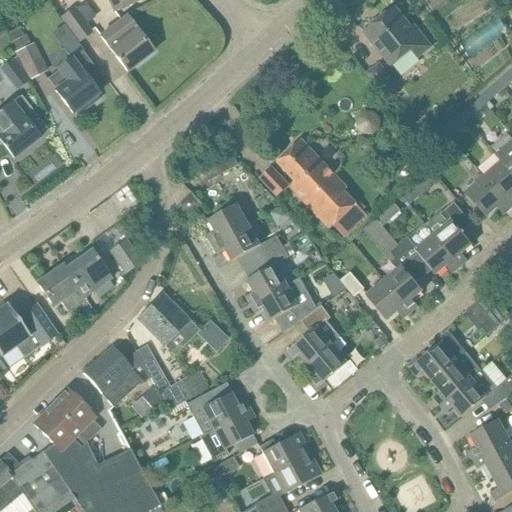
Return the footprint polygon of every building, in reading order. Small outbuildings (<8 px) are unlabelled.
[(140,0),(107,0),(114,13),(140,0)] [(391,67),(412,50),(418,58),(431,48),(413,26),(411,28),(395,8),(376,23),(374,20),(364,28),(366,31),(364,33),(391,67)] [(73,9),(61,18),(78,42),(91,33),(86,26),(75,11),(73,9)] [(125,17),(100,37),(127,72),(153,52),(125,17)] [(11,44),(16,54),(17,55),(29,79),(45,71),(32,46),(30,46),(25,36),(11,44)] [(74,113),(77,117),(99,99),(96,96),(98,94),(89,82),(99,75),(83,53),(72,61),(71,60),(58,70),(59,72),(47,81),(72,114),(74,113)] [(16,56),(0,68),(17,90),(28,81),(27,81),(28,80),(29,79),(17,55),(16,56)] [(380,65),(367,74),(384,99),(397,90),(380,65)] [(504,90),(511,82),(511,70),(498,83),(504,90)] [(498,83),(480,99),(486,106),(504,90),(498,83)] [(37,136),(46,129),(22,97),(0,114),(0,141),(1,143),(13,159),(39,139),(37,136)] [(480,99),(462,115),(468,122),(486,106),(480,99)] [(462,115),(444,131),(450,138),(468,122),(462,115)] [(426,117),(408,133),(418,144),(436,128),(426,117)] [(441,145),(450,138),(444,131),(435,138),(441,145)] [(290,187),(303,202),(330,230),(333,227),(344,238),(366,217),(344,193),(347,190),(315,155),(301,141),(277,163),(295,182),(290,187)] [(511,143),(498,156),(511,172),(511,143)] [(233,155),(225,159),(230,170),(238,166),(233,155)] [(502,163),(485,178),(510,206),(511,204),(511,172),(498,156),(497,157),(502,163)] [(273,169),(262,178),(279,198),(290,189),(273,169)] [(417,183),(401,195),(410,206),(425,193),(440,181),(433,172),(432,170),(417,183)] [(504,212),(510,206),(485,178),(466,194),(487,217),(499,208),(505,215),(505,214),(504,212)] [(187,219),(189,218),(202,205),(192,193),(176,208),(187,219)] [(450,222),(434,235),(458,265),(465,260),(467,262),(468,261),(462,254),(472,245),(462,233),(472,225),(454,203),(442,212),(450,222)] [(237,205),(227,211),(209,221),(216,233),(208,237),(208,239),(211,237),(215,245),(249,226),(237,205)] [(226,250),(232,262),(260,246),(249,226),(215,245),(219,252),(217,254),(217,255),(226,250)] [(260,246),(266,257),(292,242),(286,232),(260,246)] [(451,271),(458,265),(434,235),(417,248),(405,233),(395,241),(411,260),(419,254),(436,276),(447,267),(452,274),(453,273),(451,271)] [(126,273),(140,263),(125,241),(110,252),(126,273)] [(396,271),(384,281),(409,311),(416,306),(417,308),(418,307),(412,300),(423,291),(403,267),(411,260),(395,241),(381,252),(396,271)] [(298,253),(292,242),(266,257),(272,267),(247,281),(254,293),(246,298),(247,299),(249,297),(254,305),(300,278),(287,285),(276,265),(298,253)] [(68,274),(84,298),(110,279),(91,252),(65,270),(68,274)] [(65,270),(62,266),(37,284),(53,307),(60,302),(67,313),(86,300),(84,298),(68,274),(65,270)] [(351,273),(341,281),(355,298),(365,290),(351,273)] [(277,319),(285,333),(318,310),(300,278),(254,305),(258,312),(255,314),(256,315),(264,310),(271,322),(277,319)] [(402,317),(409,311),(384,281),(366,296),(386,322),(397,313),(403,320),(404,319),(402,317)] [(477,304),(497,328),(506,320),(501,314),(505,311),(490,293),(477,304)] [(136,319),(150,333),(164,347),(182,329),(192,338),(199,331),(161,294),(136,319)] [(16,347),(24,359),(58,335),(36,304),(16,318),(7,305),(0,309),(0,356),(1,358),(16,347)] [(482,329),(488,336),(497,328),(477,304),(465,314),(479,332),(482,329)] [(299,356),(307,366),(332,345),(319,329),(331,319),(322,307),(318,310),(285,333),(302,323),(311,335),(285,354),(286,355),(288,353),(294,360),(299,356)] [(369,316),(359,323),(365,331),(374,323),(369,316)] [(439,342),(440,344),(412,368),(418,375),(423,371),(432,382),(465,355),(466,354),(449,333),(439,342)] [(341,338),(332,345),(307,366),(316,377),(311,381),(317,388),(327,380),(334,390),(358,371),(351,362),(347,364),(339,353),(345,344),(341,338)] [(131,368),(126,363),(113,348),(83,374),(113,408),(142,382),(130,369),(131,368)] [(465,355),(432,382),(441,392),(433,398),(434,399),(436,397),(442,404),(472,379),(481,371),(473,361),(471,362),(465,355)] [(154,387),(165,405),(169,412),(192,399),(181,380),(169,387),(157,366),(146,373),(154,387)] [(481,371),(472,379),(442,404),(447,411),(445,413),(446,413),(453,407),(462,418),(483,401),(491,410),(499,405),(507,400),(511,396),(511,374),(496,389),(481,371)] [(165,405),(154,387),(141,398),(153,412),(165,405)] [(94,418),(80,405),(66,391),(32,424),(53,445),(42,453),(80,506),(84,511),(151,511),(161,507),(128,449),(97,467),(86,443),(101,429),(92,420),(94,418)] [(202,436),(213,430),(247,411),(243,404),(245,402),(245,401),(236,406),(230,394),(216,401),(210,392),(186,405),(202,436)] [(511,407),(507,400),(499,405),(506,415),(511,411),(511,407)] [(251,419),(247,411),(213,430),(225,451),(252,435),(246,423),(254,419),(253,418),(251,419)] [(476,460),(510,441),(498,420),(470,436),(477,448),(468,452),(469,454),(472,452),(476,460)] [(273,474),(307,456),(303,448),(305,447),(298,433),(275,446),(271,441),(259,448),(273,474)] [(493,477),(511,466),(511,445),(510,441),(476,460),(480,467),(477,469),(478,470),(486,465),(493,477)] [(0,511),(1,511),(23,495),(33,509),(34,511),(73,511),(80,506),(42,453),(31,461),(21,468),(18,465),(8,455),(0,461),(0,511)] [(307,456),(273,474),(284,495),(321,475),(314,462),(311,463),(307,456)] [(221,478),(239,468),(233,458),(215,468),(221,478)] [(511,466),(493,477),(499,489),(493,492),(498,500),(495,501),(496,502),(511,493),(511,466)] [(219,498),(229,492),(221,478),(211,484),(219,498)] [(297,511),(334,511),(330,505),(336,502),(332,494),(334,492),(334,491),(297,511)] [(255,507),(244,511),(273,511),(284,506),(279,498),(277,493),(271,496),(254,505),(255,507)]
